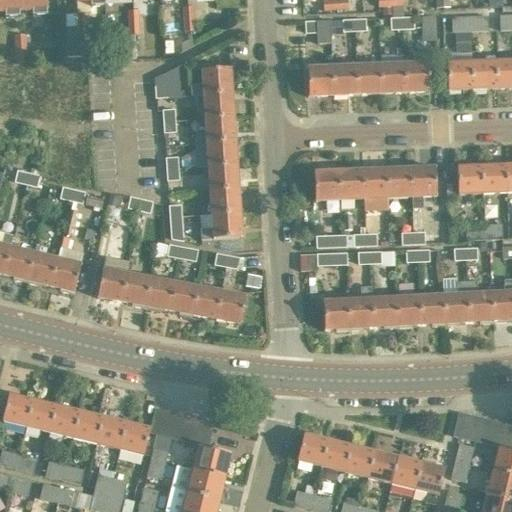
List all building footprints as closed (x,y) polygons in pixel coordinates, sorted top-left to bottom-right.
[(0,0),(0,13),(19,12),(18,0),(0,0)] [(46,11),(45,0),(18,0),(19,12),(46,11)] [(346,0),(343,0),(334,1),(335,12),(348,11),(346,0)] [(390,9),(389,0),(376,0),(377,9),(390,9)] [(391,20),(403,19),(401,0),(389,0),(390,9),(391,20)] [(449,10),(448,0),(434,0),(436,10),(449,10)] [(322,2),(322,13),(335,12),(334,1),(322,2)] [(193,20),(193,8),(181,9),(182,21),(193,20)] [(138,23),(138,11),(126,12),(127,24),(138,23)] [(83,58),(81,28),(88,27),(87,14),(75,15),(76,28),(64,28),(65,59),(83,58)] [(511,32),(511,16),(499,17),(499,33),(511,32)] [(436,43),(435,18),(421,19),(422,44),(436,43)] [(470,34),(469,18),(451,19),(451,34),(453,34),(470,34)] [(469,18),(470,34),(488,33),(487,18),(469,18)] [(391,20),(390,20),(390,32),(402,32),(401,19),(391,20)] [(403,19),(401,19),(402,32),(413,31),(413,19),(403,19)] [(194,32),(193,20),(182,21),(182,33),(194,32)] [(354,34),(353,21),(341,22),(342,34),(354,34)] [(353,21),(354,34),(365,33),(365,21),(353,21)] [(139,35),(138,23),(127,24),(127,36),(139,35)] [(305,36),(316,35),(316,46),(330,45),(329,23),(316,23),(304,23),(305,36)] [(470,34),(453,34),(454,55),(470,55),(470,34)] [(26,50),(25,36),(13,36),(14,51),(26,50)] [(125,52),(124,38),(109,39),(110,54),(125,52)] [(26,64),(26,50),(14,51),(14,65),(26,64)] [(511,89),(511,62),(495,63),(496,90),(511,89)] [(496,90),(495,63),(471,64),(472,91),(496,90)] [(472,91),(471,64),(446,65),(447,92),(472,91)] [(403,66),(404,95),(429,94),(429,93),(428,66),(428,65),(403,66)] [(403,66),(379,67),(380,96),(404,95),(403,66)] [(380,96),(379,67),(355,68),(356,97),(380,96)] [(356,97),(355,68),(331,69),(332,98),(356,97)] [(178,69),(153,81),(154,88),(166,88),(167,100),(181,99),(178,69)] [(332,98),(331,69),(306,70),(306,71),(308,97),(307,97),(307,99),(332,98)] [(203,97),(231,95),(230,70),(228,70),(229,70),(202,72),(201,72),(202,88),(190,89),(191,98),(203,97)] [(154,88),(155,101),(167,100),(166,88),(154,88)] [(231,95),(203,97),(204,121),(233,119),(231,95)] [(162,124),(175,123),(174,111),(162,112),(162,124)] [(233,119),(204,121),(204,123),(196,124),(198,145),(235,143),(233,119)] [(175,123),(162,124),(163,135),(175,134),(175,123)] [(235,143),(198,145),(198,154),(206,153),(207,169),(236,167),(235,143)] [(165,171),(178,171),(177,159),(165,160),(165,171)] [(236,167),(207,169),(209,193),(238,191),(236,167)] [(505,167),(481,168),(482,195),(506,194),(505,167)] [(482,195),(481,168),(456,169),(457,196),(482,195)] [(435,169),(410,170),(411,199),(411,211),(421,210),(421,199),(436,198),(436,197),(435,197),(434,171),(435,171),(435,169)] [(410,170),(386,171),(387,200),(411,199),(410,170)] [(178,171),(165,171),(166,183),(179,182),(178,171)] [(386,171),(362,172),(363,201),(387,200),(386,171)] [(25,187),(28,175),(17,172),(14,184),(25,187)] [(363,201),(362,172),(338,173),(339,202),(363,201)] [(339,202),(338,173),(313,174),(313,175),(314,201),(314,202),(314,203),(339,202)] [(38,177),(28,175),(25,187),(36,190),(38,177)] [(63,189),(60,201),(71,204),(74,192),(63,189)] [(238,191),(209,193),(211,217),(240,215),(238,191)] [(74,192),(71,204),(82,206),(85,194),(74,192)] [(109,197),(107,206),(119,209),(122,200),(109,197)] [(138,213),(141,201),(129,198),(127,210),(138,213)] [(84,207),(100,211),(102,203),(86,199),(84,207)] [(152,204),(141,201),(138,213),(150,215),(152,204)] [(169,226),(181,226),(180,207),(168,208),(169,226)] [(70,213),(64,237),(71,239),(77,215),(70,213)] [(240,215),(211,217),(211,226),(203,227),(203,232),(199,232),(200,243),(214,242),(214,241),(240,239),(240,240),(241,240),(240,215)] [(350,216),(340,217),(341,233),(351,232),(350,216)] [(183,244),(181,226),(169,226),(170,242),(183,244)] [(483,227),(483,242),(502,241),(501,226),(483,227)] [(483,242),(483,227),(465,228),(465,243),(483,242)] [(86,231),(84,242),(92,244),(95,233),(86,231)] [(412,235),(411,235),(412,247),(413,247),(424,247),(424,234),(412,235)] [(0,276),(3,277),(10,249),(12,237),(3,235),(0,247),(0,246),(0,276)] [(406,235),(399,235),(399,248),(406,247),(412,247),(411,235),(406,235)] [(364,236),(340,237),(341,250),(345,249),(345,250),(353,250),(353,249),(365,249),(364,236)] [(376,236),(364,236),(365,249),(376,248),(376,236)] [(341,250),(340,237),(315,238),(315,251),(341,250)] [(66,254),(69,241),(61,239),(58,252),(66,254)] [(180,261),(183,249),(168,246),(166,259),(180,261)] [(511,260),(511,248),(501,249),(501,262),(511,260)] [(33,255),(10,249),(3,277),(13,280),(13,282),(26,285),(33,255)] [(183,249),(180,261),(195,264),(197,252),(183,249)] [(465,263),(464,250),(452,251),(453,263),(465,263)] [(476,250),(464,250),(465,263),(477,262),(476,250)] [(417,265),(416,252),(405,253),(405,265),(417,265)] [(416,252),(417,265),(429,264),(428,252),(416,252)] [(369,266),(369,254),(357,255),(358,267),(369,266)] [(369,254),(369,266),(381,266),(380,254),(369,254)] [(33,255),(26,285),(39,288),(39,286),(50,289),(56,261),(33,255)] [(227,257),(216,255),(214,267),(225,269),(227,257)] [(346,267),(346,255),(315,256),(316,268),(346,267)] [(239,259),(227,257),(225,269),(237,271),(239,259)] [(81,267),(56,261),(50,289),(60,291),(59,293),(73,297),(74,293),(80,268),(81,267)] [(121,304),(126,276),(102,271),(101,272),(102,273),(97,299),(96,298),(96,300),(121,304)] [(126,276),(121,304),(131,306),(131,308),(144,311),(150,280),(126,276)] [(173,285),(150,280),(144,311),(158,313),(158,311),(168,313),(173,285)] [(511,281),(502,282),(502,294),(491,295),(492,326),(506,325),(506,323),(511,322),(511,281)] [(478,283),(466,284),(468,325),(479,324),(479,326),(492,326),(491,295),(479,295),(478,283)] [(468,325),(466,284),(454,285),(454,297),(443,297),(444,328),(458,327),(458,325),(468,325)] [(173,285),(168,313),(178,315),(178,317),(191,319),(192,317),(197,289),(173,285)] [(221,294),(197,289),(192,317),(216,321),(221,294)] [(372,330),(371,301),(370,289),(357,290),(358,301),(347,302),(348,333),(362,332),(362,330),(372,330)] [(221,293),(221,294),(216,321),(216,322),(240,326),(240,325),(245,299),(245,298),(221,293)] [(443,297),(419,298),(420,327),(431,327),(431,329),(444,328),(443,297)] [(420,327),(419,298),(395,300),(396,330),(410,330),(410,328),(420,327)] [(395,300),(371,301),(372,330),(383,329),(383,331),(396,330),(395,300)] [(348,333),(347,302),(322,303),(322,305),(324,331),(323,331),(323,332),(335,332),(335,334),(348,333)] [(26,428),(32,402),(8,396),(2,423),(26,428)] [(55,408),(32,402),(26,428),(49,434),(55,408)] [(79,413),(55,408),(49,434),(72,440),(79,413)] [(154,410),(150,431),(149,434),(160,437),(166,413),(154,410)] [(102,419),(79,413),(72,440),(96,445),(102,419)] [(166,413),(160,437),(172,440),(178,417),(166,413)] [(464,441),(470,417),(458,414),(452,438),(464,441)] [(190,419),(178,417),(172,440),(184,443),(190,419)] [(470,417),(464,441),(476,444),(481,420),(470,417)] [(126,425),(102,419),(96,445),(119,451),(126,425)] [(201,423),(190,419),(184,443),(195,446),(201,423)] [(493,423),(481,420),(476,444),(487,447),(493,423)] [(214,426),(201,423),(195,446),(198,447),(208,449),(214,426)] [(493,423),(487,447),(497,449),(499,449),(505,425),(493,423)] [(150,431),(126,425),(119,451),(143,457),(149,434),(150,431)] [(511,427),(505,425),(499,449),(511,452),(511,449),(511,427)] [(320,469),(327,442),(303,436),(296,463),(320,469)] [(154,442),(150,460),(165,464),(169,446),(154,442)] [(327,442),(320,469),(344,474),(350,448),(327,442)] [(454,464),(469,467),(473,450),(458,446),(454,464)] [(230,455),(208,449),(198,447),(192,471),(224,479),(230,455)] [(350,448),(344,474),(367,480),(373,454),(350,448)] [(497,449),(491,473),(511,477),(511,452),(499,449),(497,449)] [(0,467),(15,471),(19,456),(1,452),(0,456),(0,467)] [(373,454),(367,480),(390,486),(397,459),(373,454)] [(37,461),(19,456),(15,471),(33,475),(37,461)] [(397,459),(390,486),(414,492),(420,465),(397,459)] [(165,464),(150,460),(146,478),(161,482),(165,464)] [(62,483),(65,468),(48,463),(44,478),(62,483)] [(469,467),(454,464),(449,482),(464,485),(469,467)] [(420,465),(414,492),(438,497),(444,471),(420,465)] [(65,468),(62,483),(80,487),(83,472),(65,468)] [(224,479),(192,471),(186,494),(218,502),(224,479)] [(511,477),(491,473),(486,496),(511,502),(511,477)] [(0,491),(10,493),(13,479),(0,475),(0,491)] [(97,477),(93,494),(108,498),(112,480),(97,477)] [(13,479),(10,493),(27,498),(31,483),(13,479)] [(126,484),(112,480),(108,498),(122,501),(126,484)] [(56,505),(60,490),(42,486),(39,501),(56,505)] [(143,489),(139,507),(154,511),(158,493),(143,489)] [(60,490),(56,505),(74,509),(78,494),(60,490)] [(308,511),(309,511),(313,497),(295,493),(292,508),(308,511)] [(447,493),(442,510),(448,511),(457,511),(462,496),(447,493)] [(104,511),(108,498),(93,494),(89,511),(104,511)] [(186,494),(181,511),(215,511),(218,502),(186,494)] [(511,511),(511,502),(486,496),(481,511),(511,511)] [(313,497),(309,511),(328,511),(331,502),(313,497)] [(108,498),(104,511),(119,511),(122,501),(108,498)]
